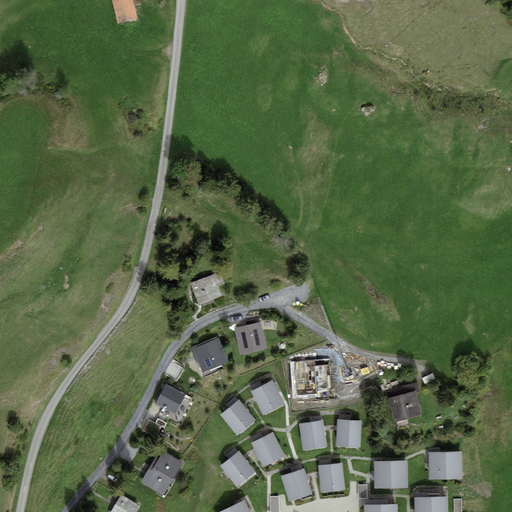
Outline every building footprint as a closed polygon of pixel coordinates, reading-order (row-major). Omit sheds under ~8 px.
[(129,0),(122,0),(110,3),(115,25),(134,20),(129,0)] [(190,284),(199,306),(221,297),(217,286),(221,285),(216,274),(190,284)] [(267,350),(261,322),(233,329),(240,357),(267,350)] [(203,373),(228,362),(218,338),(193,349),(203,373)] [(165,375),(177,383),(185,371),(172,363),(165,375)] [(284,405),(272,381),(250,392),(262,416),(284,405)] [(422,415),(416,393),(420,392),(418,383),(385,391),(393,421),(422,415)] [(185,395),(166,384),(154,405),(173,416),(185,395)] [(256,420),(239,400),(219,416),(236,436),(256,420)] [(150,420),(144,433),(165,442),(170,430),(150,420)] [(360,448),(361,422),(338,420),(336,447),(360,448)] [(327,448),(323,421),(299,424),(303,451),(327,448)] [(285,456),(272,432),(251,443),(263,467),(285,456)] [(150,466),(173,479),(182,463),(160,450),(150,466)] [(255,472),(238,452),(220,467),(237,487),(255,472)] [(461,452),(428,453),(429,480),(462,479),(461,452)] [(408,488),(407,461),(374,462),(375,489),(408,488)] [(344,491),(341,464),(318,466),(321,493),(344,491)] [(173,479),(150,466),(140,483),(163,496),(173,479)] [(311,495),(304,469),(281,476),(289,502),(311,495)] [(367,498),(367,485),(358,485),(358,498),(367,498)] [(135,511),(139,506),(121,495),(110,511),(135,511)] [(279,511),(279,497),(271,497),(270,511),(281,511),(279,511)] [(447,511),(447,498),(415,498),(414,511),(447,511)] [(249,511),(244,500),(218,511),(249,511)]
